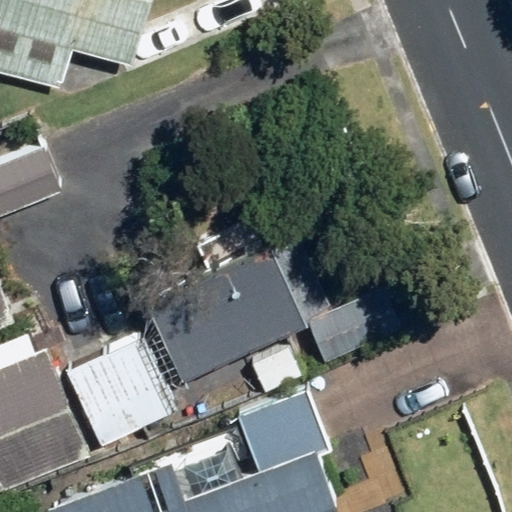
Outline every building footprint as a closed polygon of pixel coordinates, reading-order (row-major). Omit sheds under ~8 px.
[(159,0),(0,0),(0,59),(69,78),(81,35),(144,52),(159,0)] [(160,286),(198,368),(328,308),(290,226),(160,286)] [(0,322),(20,315),(0,255),(0,322)] [(58,334),(0,356),(0,476),(98,439),(58,334)] [(80,476),(92,511),(355,511),(312,393),(80,476)]
